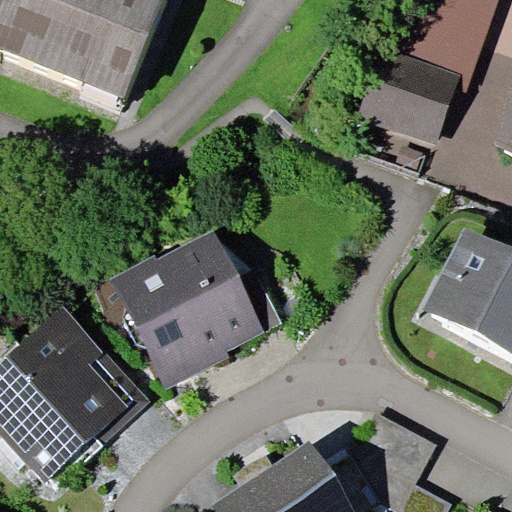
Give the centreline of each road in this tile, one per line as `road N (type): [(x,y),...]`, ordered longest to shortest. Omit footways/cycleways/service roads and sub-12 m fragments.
road 1 (residential): [(511,453),(393,389),(344,375),(259,405),(179,458),(143,511)]
road 2 (residential): [(0,140),(120,173),(286,0)]
